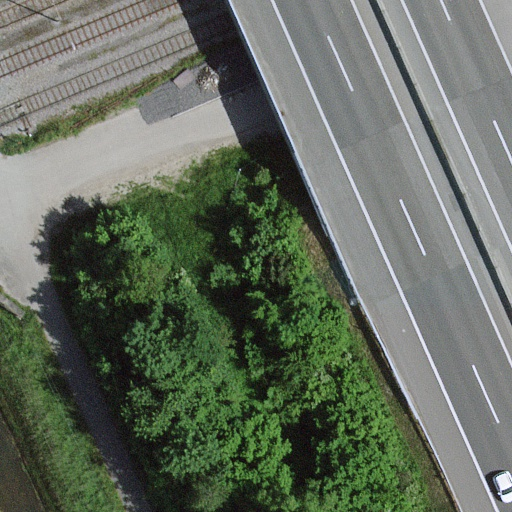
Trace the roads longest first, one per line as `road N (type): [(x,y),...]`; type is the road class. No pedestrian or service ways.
road 1 (motorway): [(314,0),(511,450)]
road 2 (motorway): [(511,149),(445,0)]
